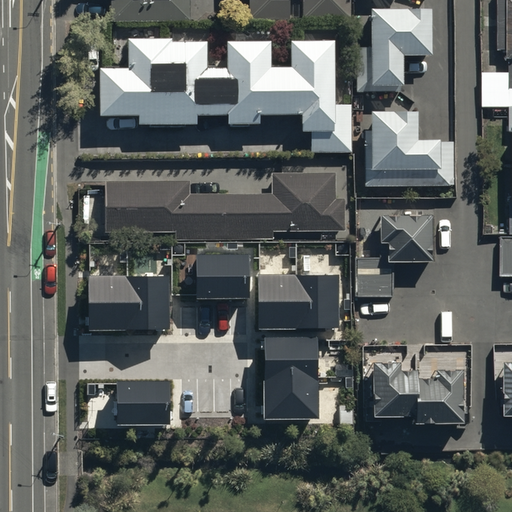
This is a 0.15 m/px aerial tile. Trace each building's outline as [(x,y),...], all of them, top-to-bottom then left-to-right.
[(188,0),(111,0),(112,16),(189,15),(188,0)] [(250,0),(250,15),(288,15),(288,0),(303,0),(303,20),(351,19),(350,0),(250,0)] [(427,0),(365,0),(367,42),(352,42),(354,87),(398,86),(398,78),(402,78),(401,47),(428,46),(427,0)] [(511,0),(495,0),(497,49),(504,49),(504,67),(481,67),(482,104),(509,103),(509,128),(511,128),(511,192),(508,193),(509,230),(511,230),(511,0)] [(128,58),(97,58),(97,106),(136,106),(136,116),(195,117),(195,107),(225,107),(225,116),(257,116),(257,108),(298,108),(298,124),(309,124),(309,150),(349,150),(350,98),(333,97),(333,34),(288,33),(288,59),(269,58),(269,32),(223,32),(223,60),(205,60),(206,32),(170,31),(170,29),(128,28),(128,58)] [(417,101),(369,101),(369,125),(363,125),(363,179),(452,179),(452,138),(440,138),(440,131),(417,131),(417,101)] [(189,174),(104,174),(105,226),(174,226),(174,237),(273,236),(273,229),(343,228),(343,195),(334,195),(334,169),(271,169),(271,189),(189,190),(189,174)] [(429,252),(429,207),(376,208),(376,235),(386,235),(386,246),(376,246),(376,251),(353,252),(354,290),(392,289),(391,253),(429,252)] [(511,232),(500,232),(499,272),(511,272),(511,232)] [(244,296),(243,252),(191,252),(191,296),(244,296)] [(334,272),(254,272),(254,324),(334,324),(334,272)] [(165,274),(85,275),(86,327),(165,326),(165,274)] [(312,415),(312,334),(260,334),(260,415),(312,415)] [(511,358),(503,359),(503,412),(511,411),(511,358)] [(396,359),(367,359),(368,411),(408,411),(408,419),(457,419),(457,407),(465,407),(465,374),(458,374),(458,365),(429,365),(429,374),(413,374),(413,365),(396,365),(396,359)] [(166,377),(114,377),(114,421),(166,421),(166,377)]
